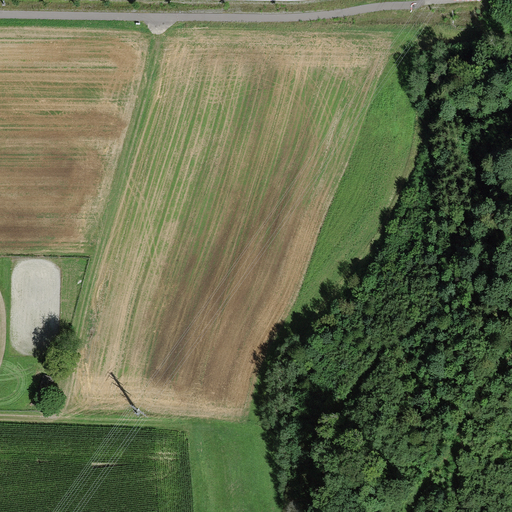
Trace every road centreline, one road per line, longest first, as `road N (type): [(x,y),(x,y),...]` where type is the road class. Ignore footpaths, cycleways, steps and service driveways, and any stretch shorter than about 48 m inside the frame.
road 1 (track): [(0,419),(45,421),(58,407),(159,16)]
road 2 (track): [(0,13),(319,15),(436,0)]
